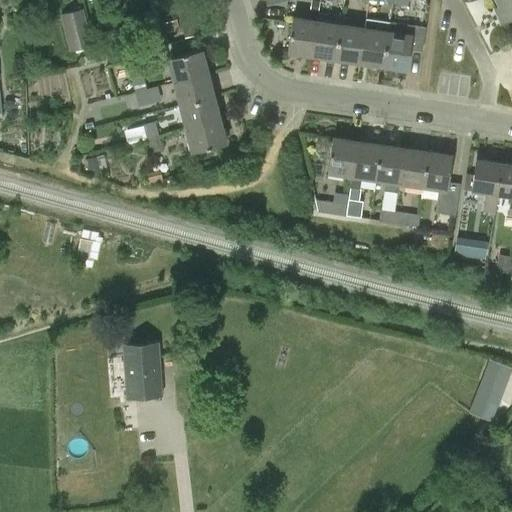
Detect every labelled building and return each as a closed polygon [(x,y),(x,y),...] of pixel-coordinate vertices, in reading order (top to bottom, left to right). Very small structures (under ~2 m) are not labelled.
[(511,0),(490,0),(493,7),(495,6),(502,22),(511,17),(511,0)] [(70,50),(92,44),(83,8),(60,14),(70,50)] [(312,56),(336,59),(341,26),(342,14),(318,11),(317,22),(312,56)] [(360,63),(383,66),(390,21),(366,18),(364,29),(360,63)] [(288,52),(312,56),(317,22),(293,19),(288,52)] [(408,70),(411,49),(422,51),(426,27),(390,21),(383,66),(408,70)] [(336,59),(360,63),(364,29),(341,26),(336,59)] [(115,57),(130,54),(123,28),(109,31),(115,57)] [(174,82),(208,74),(201,50),(167,59),(174,82)] [(135,92),(147,89),(143,74),(131,77),(135,92)] [(208,74),(174,82),(180,106),(214,97),(208,74)] [(147,89),(135,92),(138,106),(150,103),(147,89)] [(214,97),(180,106),(186,129),(220,120),(214,97)] [(220,120),(186,129),(192,152),(226,143),(220,120)] [(147,139),(159,136),(155,121),(143,124),(147,139)] [(159,136),(147,139),(151,153),(162,150),(159,136)] [(352,176),(357,142),(333,138),(328,172),(352,176)] [(361,177),(376,179),(381,145),(357,142),(352,176),(350,187),(359,189),(361,177)] [(399,183),(405,149),(381,145),(376,179),(385,181),(384,190),(397,192),(398,183),(399,183)] [(399,183),(423,187),(428,153),(405,149),(399,183)] [(449,183),(453,156),(428,153),(423,187),(439,189),(436,213),(456,216),(460,184),(449,183)] [(495,214),(502,164),(478,160),(473,191),(487,193),(484,212),(495,214)] [(509,214),(511,214),(511,165),(502,164),(495,214),(496,214),(497,202),(498,195),(511,197),(509,214)] [(473,191),(475,174),(466,173),(463,189),(473,191)] [(346,216),(348,198),(349,195),(333,193),(332,202),(315,199),(317,211),(346,216)] [(363,200),(348,198),(346,216),(360,218),(363,200)] [(393,223),(395,211),(380,209),(378,220),(393,223)] [(409,213),(395,211),(393,223),(408,225),(409,213)] [(488,242),(476,240),(473,258),(485,259),(488,242)] [(126,397),(162,395),(158,343),(123,345),(126,397)] [(511,367),(489,359),(484,371),(507,379),(511,367)]
